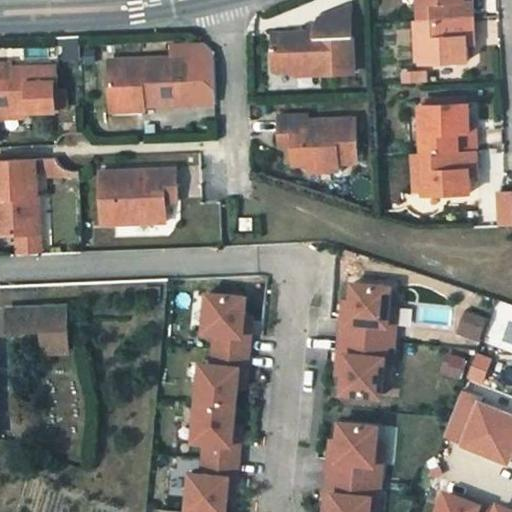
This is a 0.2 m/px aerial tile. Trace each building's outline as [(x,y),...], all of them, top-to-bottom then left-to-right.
[(465,7),(464,0),(417,0),(419,22),(473,18),(473,6),(465,7)] [(349,38),(344,38),(344,10),(314,18),(314,33),(282,36),(281,50),(272,51),(273,75),(292,74),(313,72),(314,79),(350,76),(349,38)] [(420,63),(465,62),(464,47),(464,36),(473,36),(473,18),(419,22),(420,63)] [(187,63),(188,102),(210,101),(209,54),(200,44),(169,45),(169,57),(169,64),(187,63)] [(169,57),(105,59),(106,98),(140,97),(140,103),(188,102),(187,63),(169,64),(169,57)] [(48,65),(0,66),(0,115),(22,115),(22,106),(51,104),(51,102),(50,88),(48,65)] [(140,97),(106,98),(107,113),(141,112),(140,103),(140,97)] [(463,132),(464,121),(464,102),(423,105),(423,151),(474,147),(474,132),(463,132)] [(309,119),(309,111),(278,114),(279,133),(291,133),(292,149),(292,161),(307,160),(337,157),(354,156),(351,116),(309,119)] [(423,151),(424,186),(424,198),(465,196),(465,177),(465,165),(475,165),(474,147),(423,151)] [(412,186),(424,186),(423,151),(412,151),(412,186)] [(44,253),(40,156),(0,158),(0,230),(18,230),(18,255),(44,253)] [(180,192),(179,169),(104,172),(105,221),(169,217),(169,204),(169,192),(180,192)] [(511,195),(496,196),(498,223),(511,221),(511,195)] [(391,283),(352,279),(350,300),(349,313),(341,312),(339,335),(393,340),(395,322),(387,322),(389,303),(391,283)] [(245,295),(206,291),(203,330),(213,331),(211,347),(248,350),(250,327),(242,326),(243,314),(245,295)] [(349,313),(350,300),(343,299),(341,312),(349,313)] [(396,303),(389,303),(387,322),(395,322),(396,303)] [(457,333),(480,341),(489,316),(465,308),(457,333)] [(242,326),(250,327),(251,314),(243,314),(242,326)] [(7,316),(7,354),(44,353),(42,316),(7,316)] [(80,372),(79,316),(42,316),(44,353),(45,373),(80,372)] [(494,337),(499,320),(489,318),(483,334),(494,337)] [(393,340),(339,335),(337,358),(345,359),(344,372),(342,391),(380,394),(382,375),(384,356),(391,357),(393,340)] [(248,350),(211,347),(210,362),(199,362),(196,400),(235,404),(237,385),(238,373),(246,373),(248,350)] [(384,356),(382,375),(390,376),(391,357),(384,356)] [(345,359),(337,358),(336,371),(344,372),(345,359)] [(237,385),(244,386),(246,373),(238,373),(237,385)] [(482,395),(462,387),(444,433),(509,458),(511,451),(511,410),(481,398),(482,395)] [(235,404),(196,400),(192,439),(203,440),(202,456),(237,460),(239,436),(232,436),(233,423),(235,404)] [(377,424),(339,421),(337,439),(336,452),(328,451),(326,474),(380,479),(381,463),(374,462),(376,443),(377,424)] [(239,436),(240,424),(233,423),(232,436),(239,436)] [(336,452),(337,439),(330,439),(328,451),(336,452)] [(383,444),(376,443),(374,462),(381,463),(383,444)] [(237,460),(202,456),(200,472),(189,471),(186,510),(197,511),(211,511),(224,511),(226,495),(227,482),(235,483),(237,460)] [(380,479),(326,474),(324,498),(331,498),(330,510),(330,511),(369,511),(371,495),(378,496),(380,479)] [(227,482),(226,495),(234,495),(235,483),(227,482)] [(466,499),(445,491),(436,511),(511,511),(511,508),(498,504),(497,506),(481,500),(479,505),(466,499)] [(371,495),(369,511),(376,511),(378,496),(371,495)] [(467,495),(466,499),(479,505),(481,500),(467,495)] [(331,498),(324,498),(323,510),(330,510),(331,498)]
